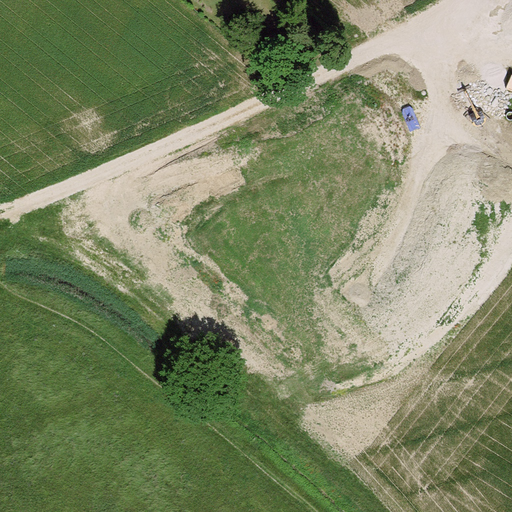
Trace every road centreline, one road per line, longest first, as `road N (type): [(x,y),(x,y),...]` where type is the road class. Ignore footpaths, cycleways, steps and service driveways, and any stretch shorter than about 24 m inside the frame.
road 1 (track): [(459,0),(290,90),(0,212)]
road 2 (track): [(311,511),(116,337),(74,309),(0,282)]
